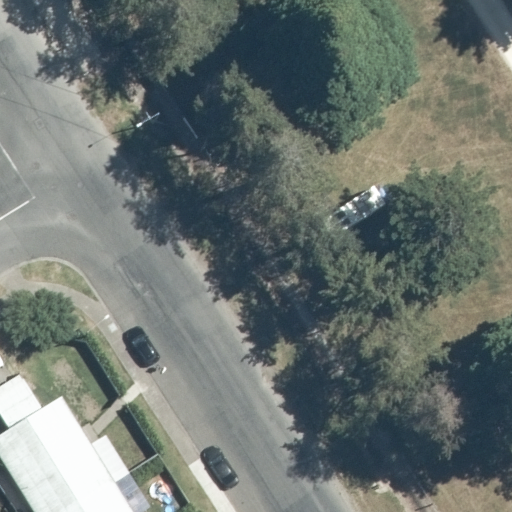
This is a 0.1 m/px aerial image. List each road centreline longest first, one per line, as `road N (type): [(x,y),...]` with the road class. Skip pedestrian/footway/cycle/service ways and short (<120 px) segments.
road 1 (tertiary): [(298,511),(70,160)]
road 2 (residential): [(70,160),(0,51)]
